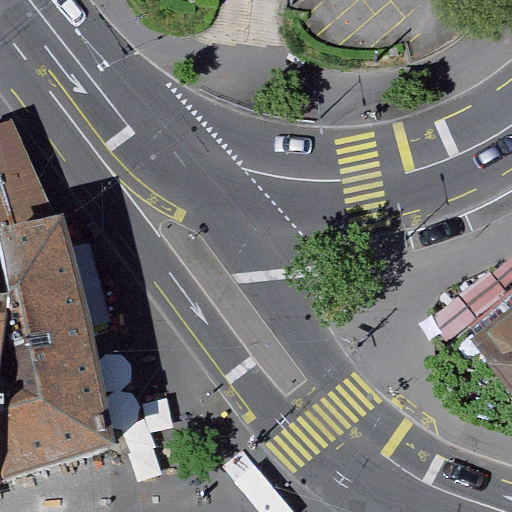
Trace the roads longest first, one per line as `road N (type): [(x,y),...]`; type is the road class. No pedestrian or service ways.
road 1 (tertiary): [(56,37),(73,120),(141,237),(274,406),(332,432)]
road 2 (tertiary): [(332,432),(329,383),(275,276),(269,178)]
road 3 (primary): [(269,178),(226,169),(134,125),(56,37)]
road 4 (primary): [(511,125),(454,155),(365,181),(269,178)]
road 5 (tertiary): [(506,511),(332,432)]
